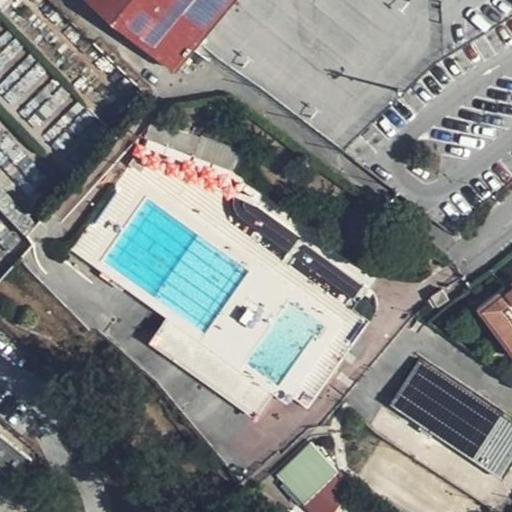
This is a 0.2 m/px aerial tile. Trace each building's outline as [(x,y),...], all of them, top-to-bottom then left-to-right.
[(83,0),(176,78),(202,44),(237,0),(83,0)] [(191,124),(160,112),(151,121),(139,157),(225,188),(240,151),(188,132),(191,124)] [(139,157),(79,251),(170,317),(154,344),(262,421),(286,403),(311,409),(371,324),(377,276),(240,171),(230,189),(225,188),(139,157)] [(0,272),(33,243),(21,231),(32,221),(0,184),(0,272)] [(511,279),(503,287),(506,291),(511,285),(511,279)] [(511,285),(506,291),(503,287),(477,307),(511,352),(511,285)] [(442,289),(431,296),(438,307),(450,299),(442,289)] [(501,478),(511,461),(511,419),(420,360),(391,406),(501,478)] [(0,483),(8,490),(32,462),(0,435),(0,483)] [(304,502),(337,470),(310,442),(277,473),(304,502)] [(349,489),(337,470),(304,502),(308,505),(316,511),(331,511),(342,498),(349,489)]
